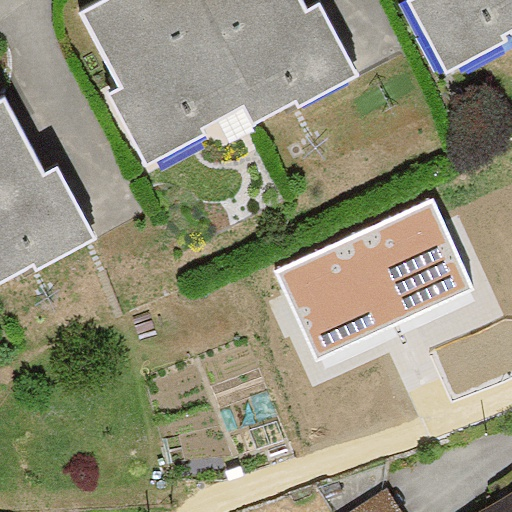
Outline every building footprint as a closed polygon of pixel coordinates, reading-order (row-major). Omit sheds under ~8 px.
[(99,0),(73,15),(152,158),(247,106),(257,125),(357,70),(319,2),(315,5),(311,0),(99,0)] [(511,0),(424,0),(454,53),(511,20),(511,0)] [(0,281),(91,231),(53,163),(48,166),(5,87),(0,89),(0,281)] [(433,202),(276,272),(315,360),(472,290),(433,202)] [(346,509),(348,511),(418,511),(398,478),(346,509)] [(511,511),(511,487),(474,511),(511,511)]
